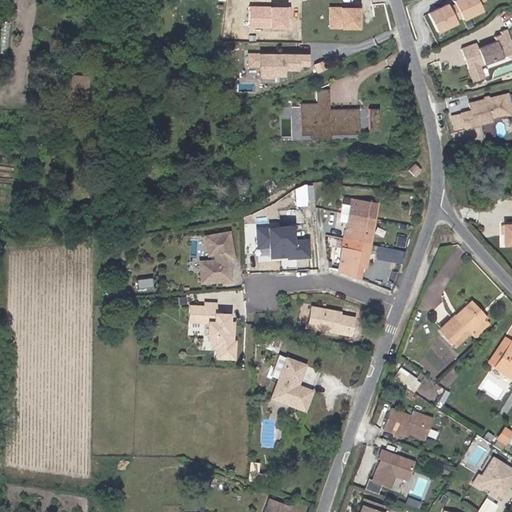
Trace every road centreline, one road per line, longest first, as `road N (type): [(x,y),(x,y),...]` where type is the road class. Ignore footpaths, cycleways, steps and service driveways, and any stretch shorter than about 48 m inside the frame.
road 1 (tertiary): [(323,511),(399,308)]
road 2 (tertiary): [(436,203),(435,137),(396,0)]
road 3 (residential): [(399,308),(331,281),(275,283),(260,292)]
